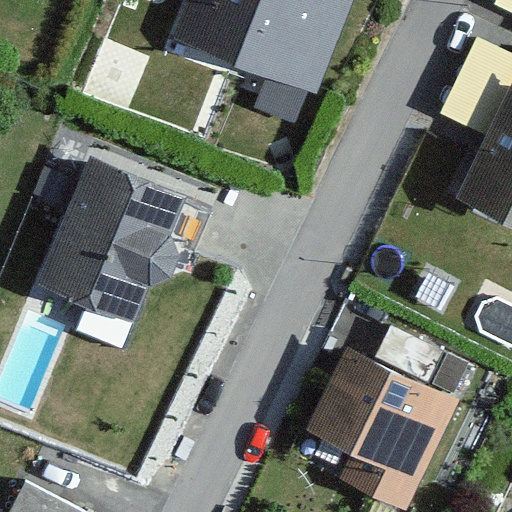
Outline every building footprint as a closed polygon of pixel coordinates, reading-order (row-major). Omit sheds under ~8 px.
[(354,0),(192,0),(182,28),(325,81),(354,0)] [(511,43),(479,28),(445,104),(491,124),(468,177),(511,196),(511,43)] [(206,187),(89,138),(37,262),(155,311),(206,187)] [(457,402),(348,348),(306,433),(351,455),(340,478),(404,509),(457,402)] [(11,506),(0,500),(0,511),(101,511),(105,505),(27,471),(11,506)]
